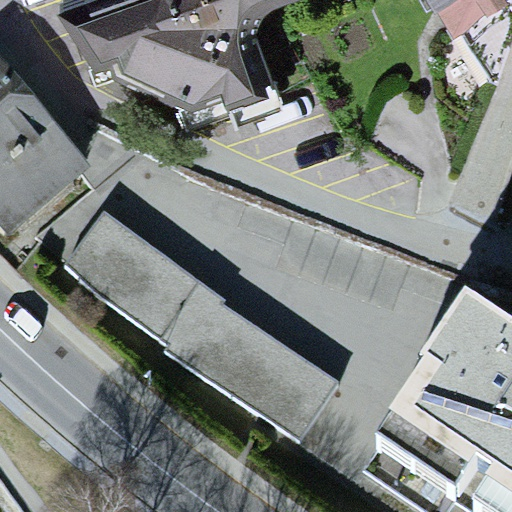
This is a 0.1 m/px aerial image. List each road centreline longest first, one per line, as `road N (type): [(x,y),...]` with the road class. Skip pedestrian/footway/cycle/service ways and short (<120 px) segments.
road 1 (residential): [(460,244),(168,130),(0,23)]
road 2 (tertiary): [(0,328),(226,511)]
road 3 (residential): [(460,244),(511,111)]
